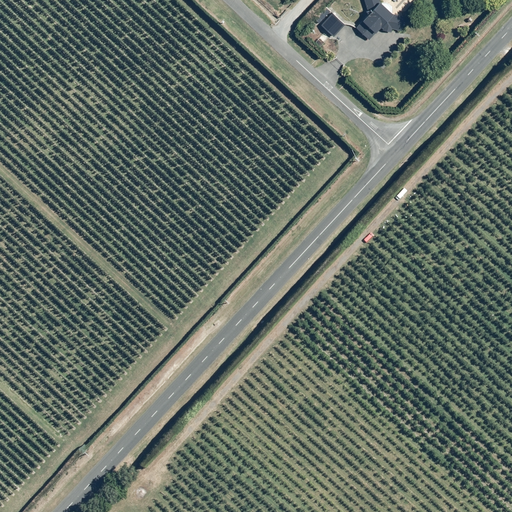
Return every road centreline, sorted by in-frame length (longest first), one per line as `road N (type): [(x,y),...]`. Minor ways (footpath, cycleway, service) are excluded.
road 1 (tertiary): [(397,152),(65,511)]
road 2 (unclassified): [(232,0),(397,152)]
road 3 (tertiary): [(511,28),(397,152)]
